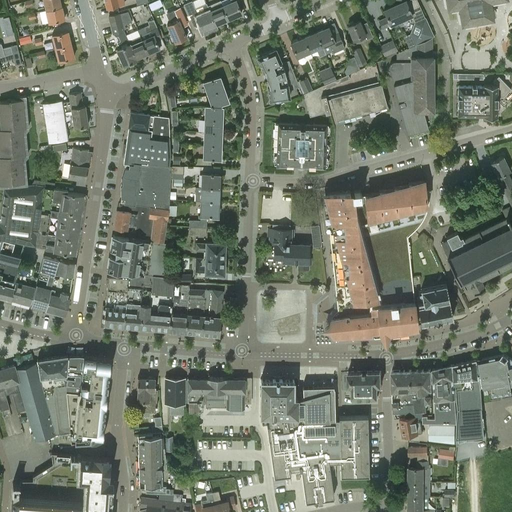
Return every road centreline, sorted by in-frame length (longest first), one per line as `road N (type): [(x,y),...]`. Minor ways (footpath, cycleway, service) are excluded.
road 1 (residential): [(75,340),(105,94)]
road 2 (residential): [(239,354),(250,181)]
road 3 (residential): [(123,511),(115,423),(124,347)]
road 4 (residential): [(385,357),(389,511)]
road 5 (residential): [(385,357),(239,354)]
road 6 (residential): [(250,181),(249,95),(231,43)]
road 7 (residential): [(231,43),(105,94)]
road 8 (residential): [(340,178),(343,141),(354,127),(392,124),(412,158)]
road 9 (residential): [(511,319),(385,357)]
